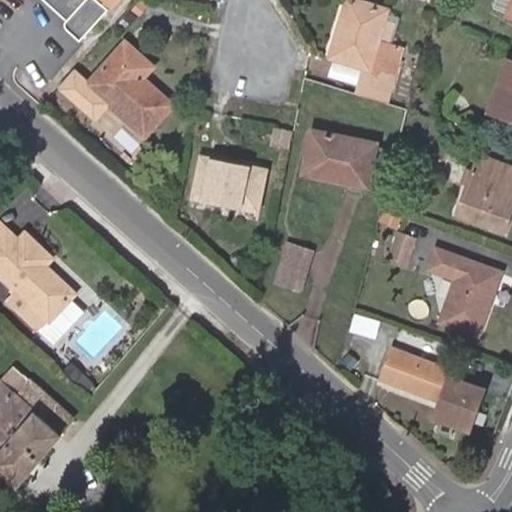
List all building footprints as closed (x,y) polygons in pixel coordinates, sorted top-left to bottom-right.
[(71,0),(47,0),(62,14),(74,2),(71,0)] [(71,0),(74,2),(62,14),(61,21),(78,37),(111,0),(71,0)] [(366,68),(359,92),(387,101),(404,50),(379,41),(388,10),(355,0),(349,0),(332,55),(366,68)] [(511,0),(495,0),(493,6),(511,13),(511,0)] [(170,103),(142,76),(131,66),(141,55),(125,40),(87,81),(142,133),(170,103)] [(131,66),(142,76),(152,64),(141,55),(131,66)] [(335,60),(331,73),(360,81),(364,68),(335,60)] [(511,62),(509,61),(491,111),(511,118),(511,62)] [(293,128),(277,125),(274,140),(290,143),(293,128)] [(368,186),(370,176),(377,145),(377,144),(314,131),(306,172),(368,186)] [(387,148),(377,145),(370,176),(379,179),(387,148)] [(504,231),(511,212),(507,210),(511,198),(511,167),(481,156),(459,214),(504,231)] [(267,170),(203,157),(196,197),(259,210),(267,170)] [(0,271),(36,306),(51,319),(76,294),(52,271),(49,274),(42,268),(52,257),(27,233),(20,240),(9,230),(0,238),(0,271)] [(415,238),(398,232),(388,256),(406,263),(415,238)] [(287,243),(275,281),(298,288),(310,250),(287,243)] [(439,249),(431,269),(459,279),(443,320),(479,334),(501,272),(439,249)] [(51,319),(36,306),(27,315),(42,329),(51,319)] [(452,371),(394,348),(382,380),(440,403),(434,417),(469,431),(484,391),(449,378),(452,371)] [(56,373),(67,383),(76,374),(65,364),(56,373)] [(0,383),(15,396),(29,380),(14,367),(0,382),(0,383)] [(15,396),(0,383),(0,472),(17,487),(75,420),(29,380),(15,396)]
